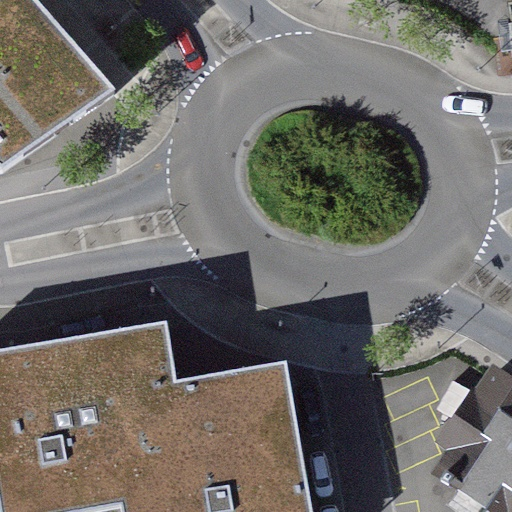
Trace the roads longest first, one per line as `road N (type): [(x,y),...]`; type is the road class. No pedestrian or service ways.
road 1 (residential): [(0,281),(250,246)]
road 2 (residential): [(345,280),(348,394),(370,511)]
road 3 (residential): [(213,165),(145,191),(0,225)]
road 4 (secondary): [(449,120),(408,87),(315,68)]
road 5 (secondary): [(170,0),(233,111)]
